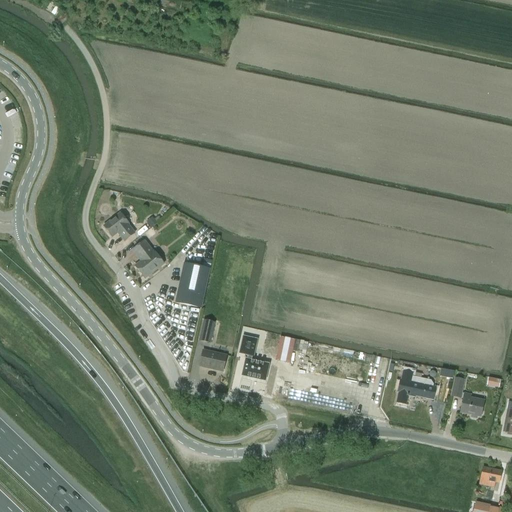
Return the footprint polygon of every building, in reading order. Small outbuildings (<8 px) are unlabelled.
[(124,242),(135,234),(128,225),(129,224),(120,214),(104,226),(112,237),(118,233),(124,242)] [(153,219),(147,223),(151,228),(157,224),(153,219)] [(145,279),(164,264),(154,252),(153,252),(144,241),(133,250),(141,261),(135,266),(145,279)] [(201,309),(211,265),(203,263),(202,268),(183,264),(175,303),(201,309)] [(214,324),(204,321),(199,341),(210,343),(214,324)] [(245,360),(241,377),(265,381),(268,364),(250,361),(251,357),(253,357),(256,340),(242,337),(238,354),(247,356),(246,360),(245,360)] [(283,348),(285,338),(280,337),(275,361),(280,362),(283,348)] [(199,367),(222,372),(226,356),(203,351),(199,367)] [(320,353),(316,372),(363,382),(367,363),(320,353)] [(374,372),(377,360),(371,359),(369,371),(374,372)] [(377,360),(374,372),(380,374),(382,362),(377,360)] [(403,371),(401,381),(400,381),(398,393),(399,393),(397,403),(406,404),(407,396),(408,397),(409,395),(433,400),(435,388),(432,388),(433,384),(431,381),(411,376),(412,373),(403,371)] [(483,412),(482,411),(484,401),(470,398),(471,395),(462,394),(465,380),(455,378),(451,396),(461,398),(461,397),(464,398),(461,413),(472,415),(472,418),(477,419),(478,417),(481,417),(481,415),(482,415),(483,414),(483,413),(483,412)] [(511,410),(510,410),(507,426),(504,425),(503,432),(506,433),(508,434),(507,435),(511,435),(511,410)] [(501,472),(483,468),(479,485),(491,487),(492,482),(499,484),(501,472)]
